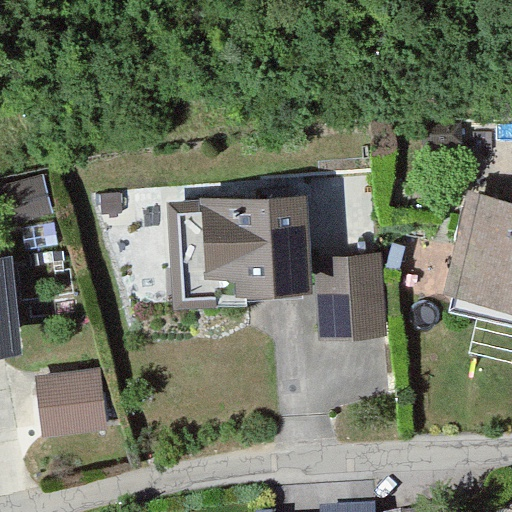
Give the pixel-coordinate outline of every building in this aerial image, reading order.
[(511,205),(451,191),(425,298),(511,319),(511,205)] [(221,216),(184,215),(182,270),(217,271),(217,290),(289,292),(292,198),(221,196),(221,216)] [(374,258),(303,256),(301,346),(371,348),(374,258)] [(42,362),(42,401),(110,401),(110,362),(42,362)] [(113,428),(113,403),(51,402),(51,427),(113,428)]
